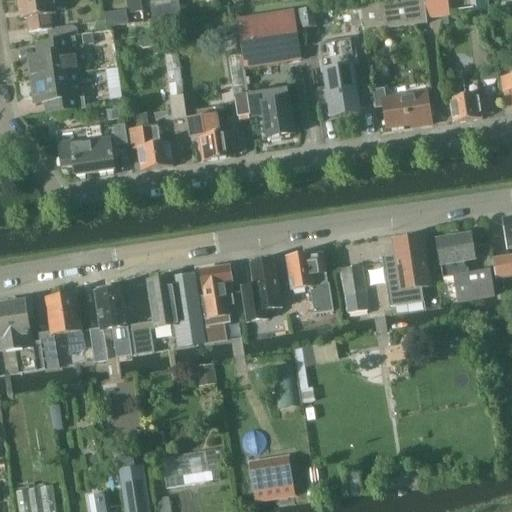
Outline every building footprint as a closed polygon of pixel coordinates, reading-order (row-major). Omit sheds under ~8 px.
[(28,19),(30,34),(52,30),(49,16),(56,15),(53,0),(18,0),(22,20),(28,19)] [(140,0),(125,0),(127,12),(142,10),(140,0)] [(423,0),(415,0),(392,3),(396,29),(427,24),(426,20),(423,0)] [(423,0),(426,20),(450,17),(447,0),(423,0)] [(473,0),(476,16),(488,15),(485,0),(473,0)] [(362,7),(365,33),(396,29),(392,3),(362,7)] [(318,28),(315,9),(300,12),(303,30),(318,28)] [(247,57),(249,69),(300,61),(293,12),(238,20),(244,58),(247,57)] [(53,40),(75,37),(74,27),(52,30),(53,40)] [(85,30),(85,43),(102,42),(103,64),(116,64),(115,30),(85,30)] [(162,35),(139,39),(140,47),(145,50),(152,49),(154,46),(163,45),(162,35)] [(30,76),(32,77),(32,82),(77,75),(74,53),(77,52),(75,39),(35,45),(37,57),(29,58),(30,65),(28,68),(30,76)] [(319,45),(325,88),(330,119),(362,114),(351,40),(319,45)] [(109,67),(111,86),(121,85),(119,66),(109,67)] [(84,96),(81,97),(77,75),(32,82),(33,86),(32,88),(33,96),(35,98),(36,105),(44,104),(46,116),(49,115),(86,110),(84,96)] [(511,77),(501,79),(503,94),(511,93),(511,98),(511,77)] [(463,82),(448,85),(451,101),(449,102),(453,126),(481,121),(481,118),(492,116),(489,99),(478,100),(478,97),(466,99),(463,82)] [(385,99),(384,90),(373,92),(376,109),(384,108),(387,130),(431,123),(426,92),(385,99)] [(261,97),(247,99),(249,116),(250,121),(263,119),(266,139),(268,139),(270,141),(279,140),(281,137),(294,135),(289,101),(288,101),(287,93),(261,97)] [(246,95),(234,97),(237,118),(239,118),(240,122),(249,121),(249,116),(247,99),(246,95)] [(175,121),(188,119),(188,114),(185,97),(172,99),(175,121)] [(118,109),(107,111),(108,121),(120,119),(118,109)] [(189,120),(186,121),(189,140),(198,138),(202,163),(234,158),(233,158),(233,156),(244,154),(241,133),(230,134),(230,132),(219,134),(216,116),(215,109),(188,114),(188,119),(189,120)] [(131,131),(129,131),(132,151),(137,150),(140,172),(172,168),(171,164),(183,162),(180,145),(169,147),(169,143),(159,145),(156,127),(149,128),(147,115),(129,118),(131,131)] [(125,126),(114,128),(116,144),(127,142),(125,126)] [(115,172),(110,139),(102,140),(100,127),(69,132),(57,134),(59,146),(62,170),(74,169),(75,178),(115,172)] [(511,221),(503,223),(508,252),(511,251),(511,221)] [(454,278),(458,303),(495,297),(490,271),(469,275),(467,264),(475,263),(470,235),(437,241),(444,280),(454,278)] [(425,303),(423,289),(432,287),(424,238),(394,243),(396,257),(383,259),(391,308),(425,303)] [(511,256),(494,260),(497,280),(511,277),(511,256)] [(330,287),(328,287),(323,258),(314,260),(313,257),(289,261),(294,291),(311,289),(313,305),(315,315),(334,312),(333,305),(330,287)] [(280,309),(279,305),(273,262),(252,265),(256,286),(243,288),(248,324),(266,321),(265,311),(280,309)] [(205,297),(200,298),(206,338),(207,345),(214,344),(214,343),(227,341),(225,325),(230,324),(229,316),(227,306),(234,305),(232,294),(233,294),(229,267),(201,272),(205,297)] [(348,314),(369,311),(362,267),(341,270),(348,314)] [(155,323),(130,327),(134,353),(133,353),(133,357),(154,354),(151,332),(156,331),(156,332),(176,328),(179,349),(205,345),(194,278),(149,285),(155,323)] [(119,355),(133,353),(134,353),(130,327),(129,328),(125,304),(122,305),(120,293),(96,296),(102,331),(90,333),(95,363),(106,362),(102,332),(115,330),(119,355)] [(39,336),(41,343),(45,371),(45,369),(58,368),(54,339),(68,337),(71,354),(84,352),(77,299),(48,304),(53,334),(39,336)] [(0,355),(16,353),(19,375),(45,371),(41,343),(34,344),(35,350),(33,350),(26,307),(0,310),(0,355)] [(216,386),(213,366),(201,368),(197,369),(200,389),(204,388),(216,386)] [(60,404),(50,406),(54,430),(63,428),(60,404)] [(217,452),(162,460),(166,490),(221,482),(217,452)] [(248,466),(255,505),(294,498),(287,459),(248,466)] [(446,465),(434,468),(436,477),(448,475),(446,465)] [(149,511),(143,468),(121,472),(126,511),(149,511)] [(56,511),(52,487),(16,493),(18,511),(56,511)] [(106,511),(104,495),(89,497),(91,511),(106,511)] [(171,511),(169,498),(158,499),(159,511),(171,511)]
